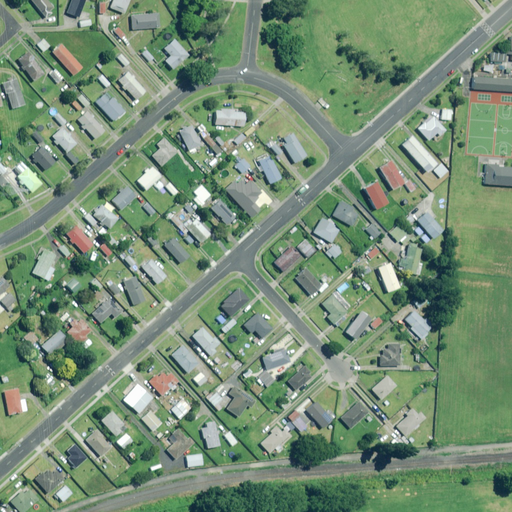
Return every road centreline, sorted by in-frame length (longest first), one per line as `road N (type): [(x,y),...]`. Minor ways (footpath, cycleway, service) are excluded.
road 1 (track): [(511,444),(222,468),(62,511)]
road 2 (residential): [(0,471),(238,255)]
road 3 (residential): [(0,242),(46,214),(186,89),(246,75)]
road 4 (residential): [(349,154),(511,7)]
road 5 (residential): [(340,370),(238,255)]
road 6 (residential): [(238,255),(349,154)]
road 7 (residential): [(246,75),(287,93),(349,154)]
